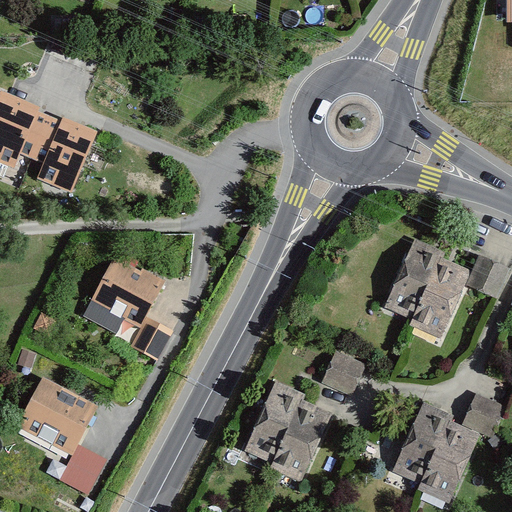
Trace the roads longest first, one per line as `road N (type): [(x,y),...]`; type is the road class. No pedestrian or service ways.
road 1 (secondary): [(152,511),(336,164)]
road 2 (secondary): [(378,84),(335,83),(313,108),(314,140),(336,164)]
road 3 (residential): [(511,197),(396,145)]
